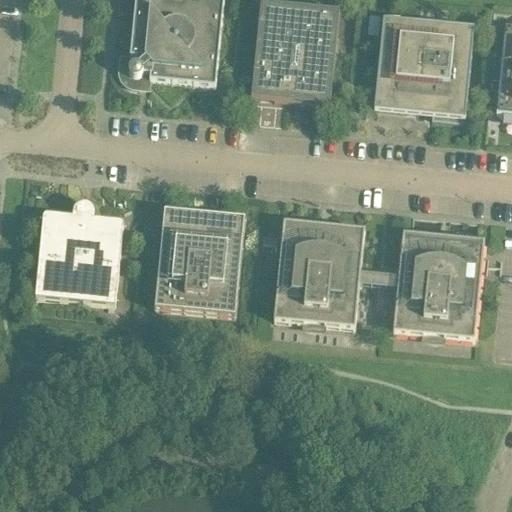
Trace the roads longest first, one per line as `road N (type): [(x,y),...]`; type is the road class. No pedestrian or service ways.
road 1 (unclassified): [(511,192),(63,145),(79,0)]
road 2 (unclassified): [(294,511),(266,477),(203,458),(147,463),(87,511)]
